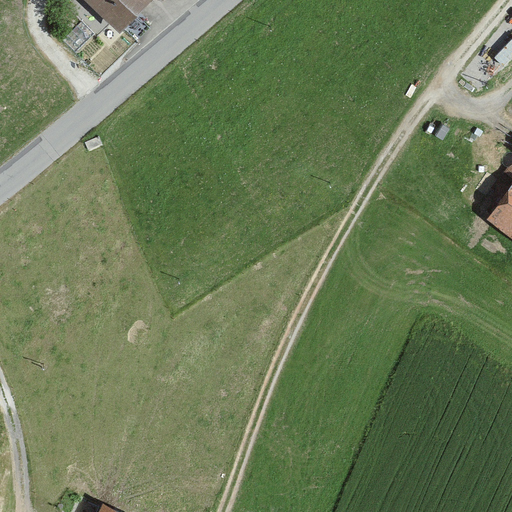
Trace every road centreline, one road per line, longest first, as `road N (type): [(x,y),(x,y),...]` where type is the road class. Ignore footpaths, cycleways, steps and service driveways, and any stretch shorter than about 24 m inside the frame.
road 1 (track): [(224,490),(308,267),(511,3)]
road 2 (unclassified): [(0,186),(226,0)]
road 3 (unknown): [(29,511),(31,415),(0,320)]
